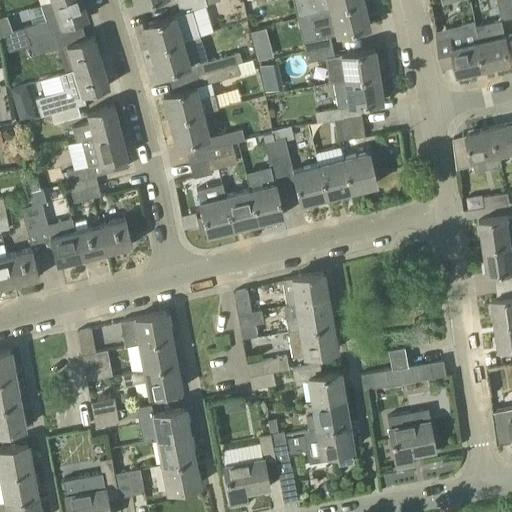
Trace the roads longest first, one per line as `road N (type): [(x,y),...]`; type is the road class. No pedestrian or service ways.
road 1 (residential): [(181,276),(101,0)]
road 2 (residential): [(481,488),(445,214)]
road 3 (residential): [(181,276),(445,214)]
road 4 (residential): [(0,322),(181,276)]
road 5 (residential): [(357,511),(481,488)]
